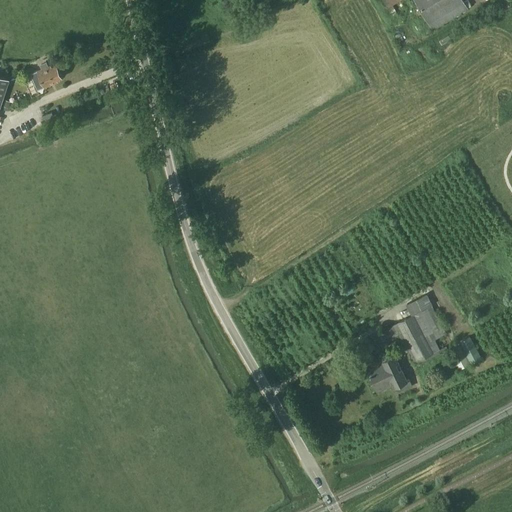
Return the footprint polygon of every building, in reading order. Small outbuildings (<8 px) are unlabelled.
[(398,14),(395,10),(396,10),(393,5),(395,4),(392,0),(381,0),(391,18),(398,14)] [(415,0),(424,15),(429,23),(433,29),(468,8),(464,1),(463,0),(415,0)] [(253,25),(244,27),(246,34),(254,31),(253,25)] [(62,77),(57,64),(52,66),(51,64),(38,70),(31,73),(38,89),(45,86),(45,87),(58,81),(57,79),(62,77)] [(0,75),(0,104),(9,79),(0,75)] [(398,323),(380,331),(386,342),(392,340),(392,339),(394,338),(393,336),(398,334),(403,332),(403,331),(418,359),(440,349),(435,339),(447,333),(427,293),(406,304),(411,315),(397,322),(398,323)] [(448,349),(458,369),(482,357),(470,336),(447,348),(448,349)] [(383,360),(366,368),(378,392),(392,385),(393,385),(396,392),(411,385),(409,379),(407,380),(394,355),(383,360)]
